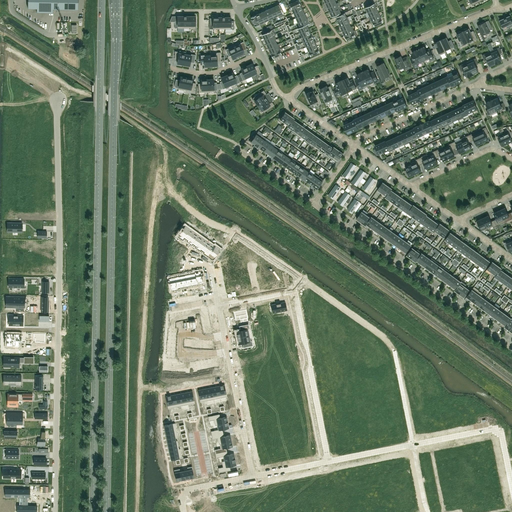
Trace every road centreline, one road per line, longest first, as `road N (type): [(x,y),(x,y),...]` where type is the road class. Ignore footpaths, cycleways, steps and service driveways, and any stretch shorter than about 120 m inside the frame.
road 1 (primary): [(106,511),(116,0)]
road 2 (primary): [(101,0),(92,511)]
road 3 (residential): [(253,481),(223,307),(293,293),(325,466)]
road 4 (unclassified): [(54,511),(56,100)]
road 5 (residential): [(313,203),(511,347)]
road 6 (residential): [(511,497),(496,432),(325,466)]
road 7 (residential): [(288,98),(298,87),(497,9)]
road 8 (residential): [(473,85),(354,146)]
